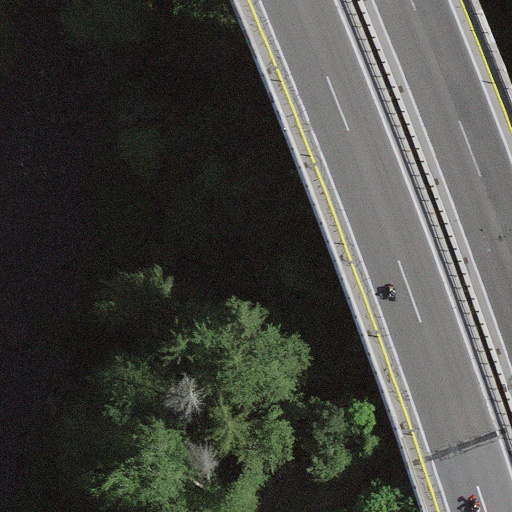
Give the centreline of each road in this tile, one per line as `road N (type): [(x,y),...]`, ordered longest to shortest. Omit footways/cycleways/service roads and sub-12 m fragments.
road 1 (motorway): [(297,0),(371,182),(485,511)]
road 2 (motorway): [(511,267),(410,0)]
road 3 (track): [(323,511),(511,372)]
